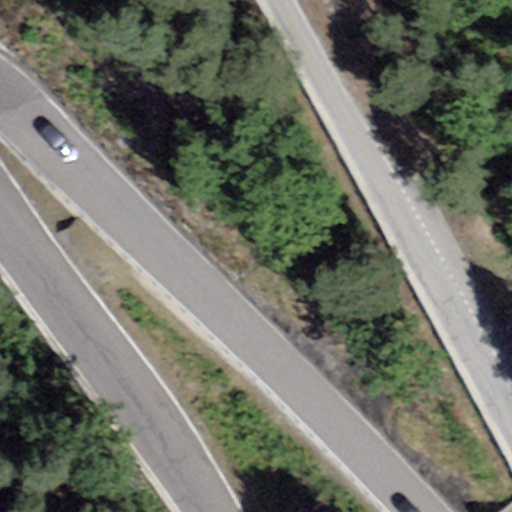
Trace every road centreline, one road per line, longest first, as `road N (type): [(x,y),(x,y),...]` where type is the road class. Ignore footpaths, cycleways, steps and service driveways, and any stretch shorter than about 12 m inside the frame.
road 1 (tertiary): [(0,91),(414,511)]
road 2 (tertiary): [(511,430),(274,0)]
road 3 (tertiary): [(210,511),(0,217)]
